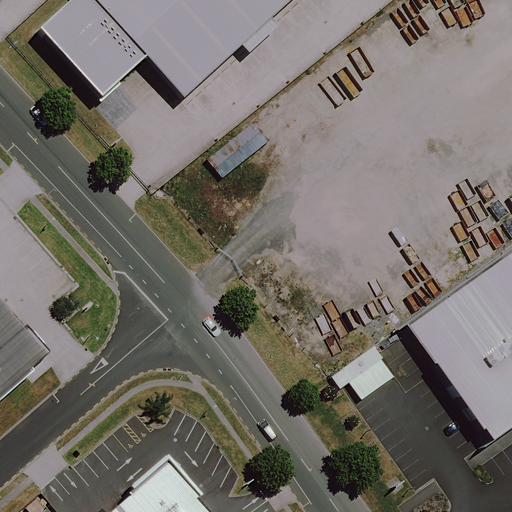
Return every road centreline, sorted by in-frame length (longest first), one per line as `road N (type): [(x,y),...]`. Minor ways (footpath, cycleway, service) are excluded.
road 1 (tertiary): [(185,303),(0,102)]
road 2 (tertiary): [(336,511),(185,303)]
road 3 (unclassified): [(0,466),(185,303)]
